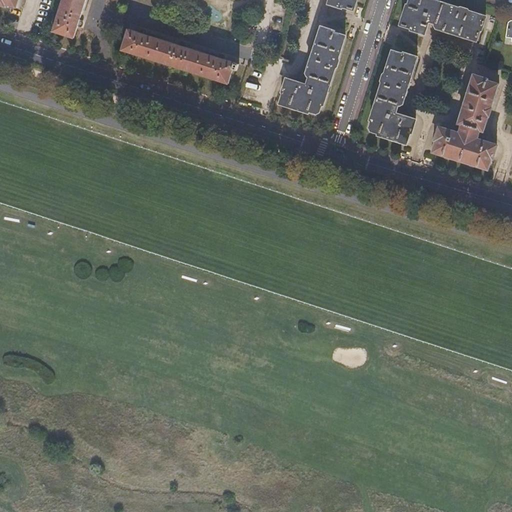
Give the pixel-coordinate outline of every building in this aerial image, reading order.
[(63,0),(54,32),(75,38),(78,28),(81,28),(83,21),(80,20),(86,0),(63,0)] [(328,0),(327,4),(340,8),(341,7),(352,10),(355,0),(328,0)] [(409,0),(408,5),(406,5),(400,25),(412,29),(412,30),(424,34),(428,21),(435,24),(434,26),(436,28),(475,41),(479,29),(481,30),(485,16),(467,11),(468,10),(460,7),(460,8),(432,0),(409,0)] [(285,80),(281,93),(283,93),(279,105),(308,114),(308,112),(316,114),(319,112),(322,105),(334,69),(336,69),(338,61),(337,60),(344,36),(333,32),(333,31),(320,27),(306,73),(307,77),(310,77),(307,86),(285,80)] [(140,33),(130,30),(123,50),(229,84),(234,70),(237,71),(239,65),(226,61),(227,58),(220,56),(219,59),(186,48),(187,45),(180,43),(179,46),(146,35),(147,33),(141,31),(140,33)] [(383,75),(381,83),(382,83),(370,121),(372,121),(370,129),(371,131),(379,134),(378,136),(406,145),(410,133),(411,134),(416,121),(394,114),(397,105),(399,106),(402,104),(416,58),(403,53),(403,54),(392,51),(384,76),(383,75)] [(459,135),(439,128),(435,141),(437,142),(433,153),(488,170),(491,159),(493,160),(497,147),(475,140),(478,131),(480,131),(485,128),(498,84),(486,80),(486,79),(473,75),(458,122),(460,125),(462,126),(459,135)]
